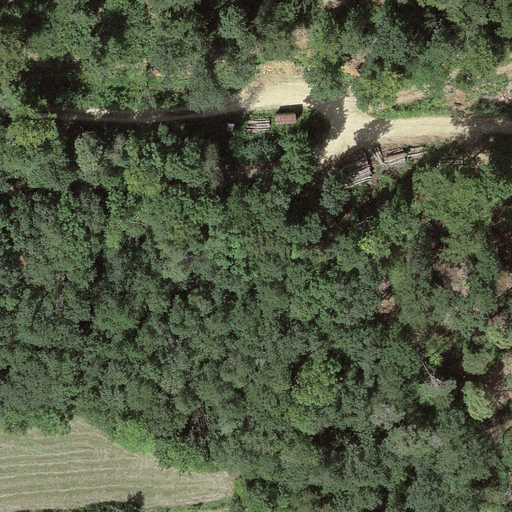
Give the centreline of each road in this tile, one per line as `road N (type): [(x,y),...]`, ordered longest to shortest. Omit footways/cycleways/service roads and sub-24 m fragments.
road 1 (track): [(0,186),(127,164),(283,163),(310,154),(327,113),(361,124),(511,124)]
road 2 (track): [(327,113),(277,90),(185,111),(0,106)]
road 3 (track): [(327,113),(511,59)]
